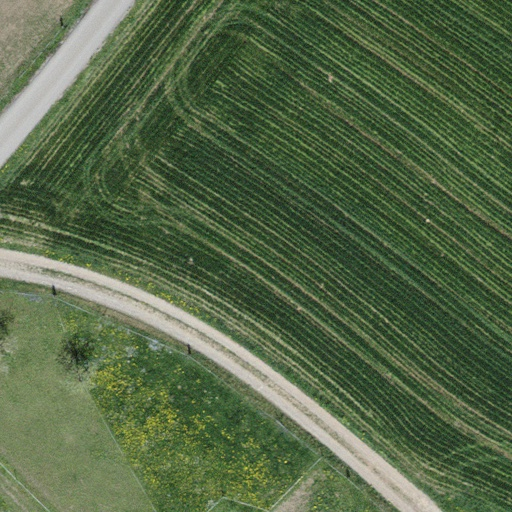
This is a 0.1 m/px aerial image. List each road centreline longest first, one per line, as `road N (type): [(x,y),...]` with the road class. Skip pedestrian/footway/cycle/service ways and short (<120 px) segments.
road 1 (track): [(0,262),(89,284),(229,352),(422,511)]
road 2 (residential): [(0,140),(115,0)]
